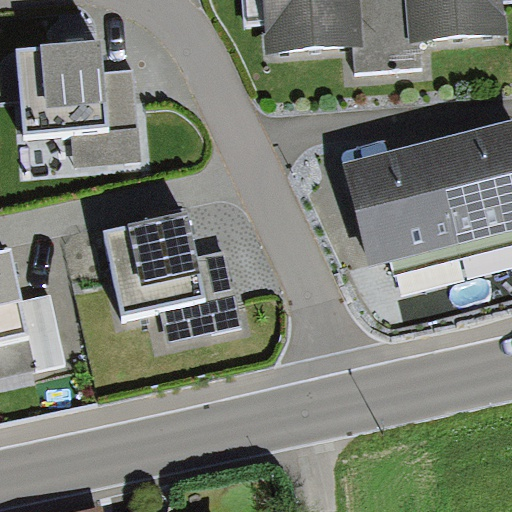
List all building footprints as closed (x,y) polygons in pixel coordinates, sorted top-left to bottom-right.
[(359,0),(245,0),(247,20),(267,19),(270,50),(352,43),(362,43),(359,0)] [(410,43),(406,0),(359,0),(362,43),(352,43),(354,74),(421,69),(419,42),(410,43)] [(406,0),(410,43),(419,42),(507,35),(504,0),(406,0)] [(101,49),(17,55),(24,139),(72,135),(140,129),(135,79),(104,81),(101,49)] [(511,120),(345,163),(371,265),(393,260),(396,274),(511,244),(511,120)] [(140,129),(72,135),(75,165),(142,159),(140,129)] [(195,258),(187,223),(105,241),(123,323),(163,314),(205,305),(195,258)] [(23,303),(12,250),(0,252),(0,378),(38,369),(23,303)] [(224,251),(195,258),(205,305),(163,314),(170,342),(241,326),(224,251)] [(51,297),(23,303),(38,369),(66,363),(51,297)]
